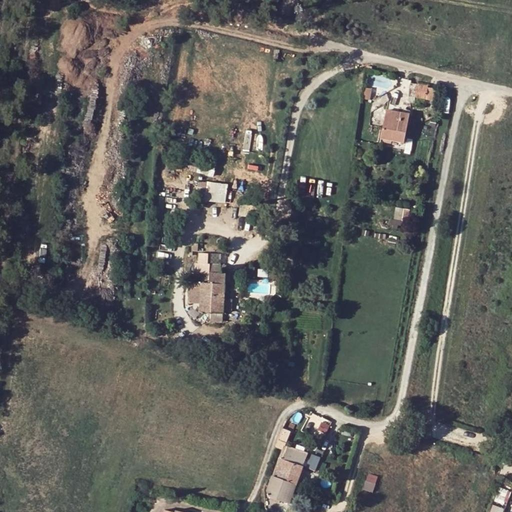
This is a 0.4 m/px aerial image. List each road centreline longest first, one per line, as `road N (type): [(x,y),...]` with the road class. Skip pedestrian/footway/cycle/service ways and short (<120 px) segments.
road 1 (track): [(367,55),(131,0)]
road 2 (unclassified): [(511,95),(367,55)]
